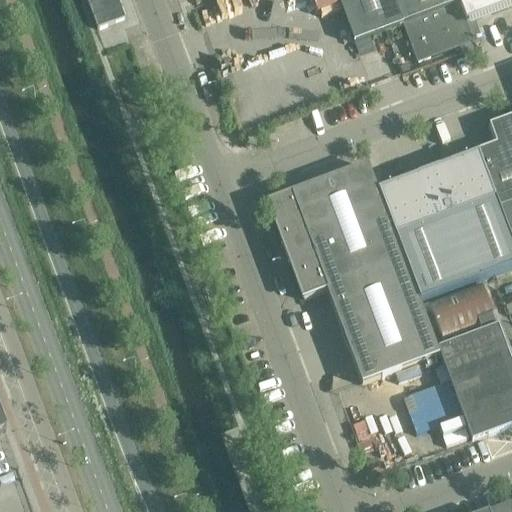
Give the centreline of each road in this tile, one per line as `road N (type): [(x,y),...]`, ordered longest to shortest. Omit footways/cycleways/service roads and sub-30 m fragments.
road 1 (primary): [(158,511),(0,101)]
road 2 (unclassified): [(344,511),(224,181)]
road 3 (unclassified): [(224,181),(511,73)]
road 4 (primary): [(0,233),(105,511)]
road 5 (unclassified): [(0,312),(73,511)]
road 6 (unclassified): [(224,181),(153,0)]
